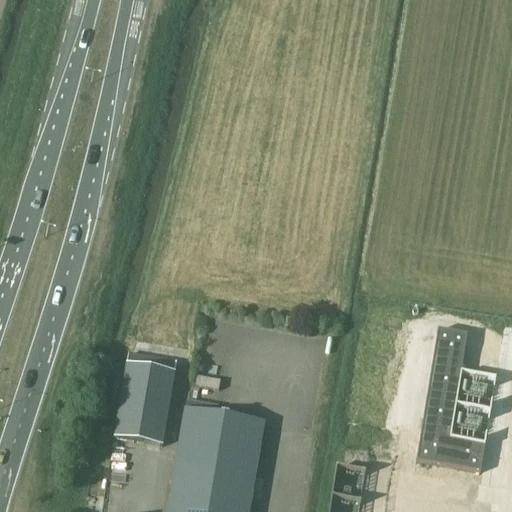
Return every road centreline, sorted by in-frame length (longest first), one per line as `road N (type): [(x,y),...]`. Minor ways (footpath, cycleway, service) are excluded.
road 1 (primary): [(0,483),(85,212),(133,0)]
road 2 (primary): [(85,0),(0,300)]
road 3 (unknown): [(278,511),(290,372)]
